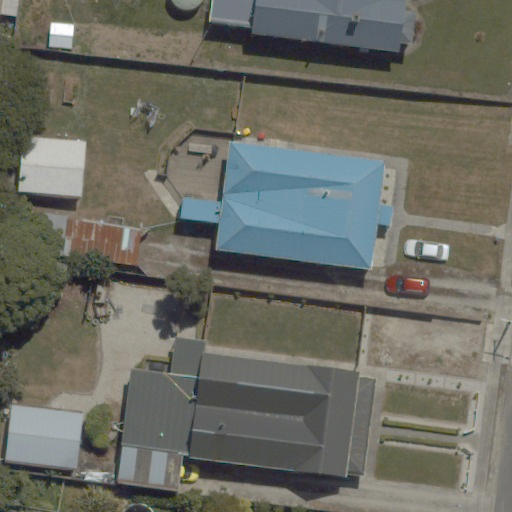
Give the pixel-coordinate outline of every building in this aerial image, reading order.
[(213,0),(209,28),(405,56),(412,0),(213,0)] [(94,89),(27,87),(24,196),(91,198),(94,89)] [(445,103),(440,147),(500,153),(504,109),(445,103)] [(227,195),(184,191),(180,230),(216,234),(214,257),(375,273),(386,158),(232,143),(227,195)] [(212,339),(175,335),(170,372),(136,368),(125,452),(368,482),(382,376),(210,354),(212,339)] [(90,408),(12,404),(9,463),(87,467),(90,408)]
